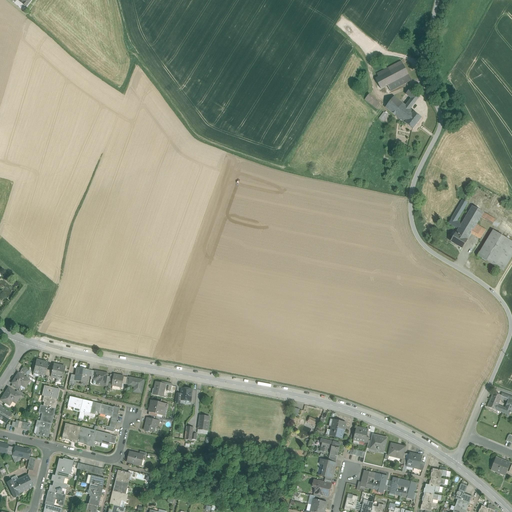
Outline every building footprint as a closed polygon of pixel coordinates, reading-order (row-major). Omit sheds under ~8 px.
[(401,61),(377,74),(378,77),(403,64),(401,61)] [(378,77),(375,79),(381,89),(387,86),(408,75),(403,64),(378,77)] [(408,75),(387,86),(391,92),(412,81),(408,75)] [(419,98),(409,90),(400,101),(410,109),(419,98)] [(381,104),(369,95),(365,100),(377,109),(381,104)] [(394,97),(385,108),(405,123),(414,112),(410,109),(400,101),(394,97)] [(388,116),(384,112),(379,119),(383,122),(388,116)] [(414,112),(405,123),(413,129),(422,118),(414,112)] [(462,200),(449,224),(458,229),(459,229),(472,206),(464,201),(462,200)] [(472,206),(459,229),(470,235),(471,234),(477,225),(481,218),(484,213),(472,206)] [(495,220),(484,213),(481,218),(492,225),(495,220)] [(486,230),(477,225),(471,234),(480,240),(486,230)] [(458,229),(451,242),(463,249),(471,236),(470,235),(459,229),(458,229)] [(511,241),(493,230),(477,256),(503,271),(511,257),(511,241)] [(42,362),(37,361),(34,373),(39,374),(42,362)] [(48,364),(42,362),(39,374),(45,376),(46,370),(48,364)] [(59,366),(53,365),(52,371),(51,377),(56,378),(59,366)] [(65,368),(59,366),(56,378),(62,380),(65,368)] [(89,370),(77,368),(76,375),(75,380),(75,381),(82,382),(82,380),(87,381),(88,376),(89,370)] [(108,374),(95,371),(94,377),(94,380),(93,384),(99,386),(99,385),(105,386),(107,375),(108,374)] [(30,381),(18,373),(12,383),(13,384),(19,388),(22,384),(26,387),(30,381)] [(124,377),(114,375),(113,382),(112,385),(113,385),(121,387),(122,387),(122,384),(124,377)] [(144,380),(130,378),(129,385),(128,386),(135,387),(134,392),(141,393),(144,380)] [(166,385),(156,382),(153,394),(164,397),(166,385)] [(60,390),(45,386),(42,396),(44,397),(56,400),(57,400),(60,390)] [(16,393),(8,389),(1,400),(5,403),(9,406),(13,400),(16,403),(20,396),(16,393)] [(192,390),(182,389),(181,395),(181,400),(181,404),(191,405),(191,401),(192,390)] [(501,395),(493,392),(487,407),(501,412),(503,407),(498,405),(502,396),(501,395)] [(511,402),(511,396),(502,393),(501,395),(502,396),(498,405),(503,407),(505,408),(506,406),(511,408),(510,412),(511,412),(511,402),(511,403),(511,402)] [(56,400),(44,397),(43,402),(45,402),(44,406),(55,409),(56,405),(55,405),(56,402),(56,400)] [(83,400),(70,397),(68,406),(74,407),(73,410),(80,412),(83,400)] [(101,405),(83,400),(80,412),(78,418),(83,420),(85,412),(95,415),(95,411),(99,412),(101,405)] [(169,405),(152,400),(149,412),(157,414),(163,416),(166,416),(169,405)] [(114,408),(101,405),(99,412),(99,414),(112,417),(112,415),(113,412),(114,408)] [(44,406),(41,406),(40,412),(43,413),(41,422),(51,424),(55,409),(44,406)] [(511,408),(506,406),(505,408),(503,407),(501,412),(509,415),(510,412),(511,408)] [(5,410),(0,417),(0,419),(5,423),(11,415),(8,413),(8,412),(5,410)] [(200,416),(198,430),(208,431),(210,417),(200,416)] [(156,420),(147,418),(145,430),(155,433),(156,426),(157,423),(159,424),(159,421),(156,420)] [(346,423),(330,419),(329,426),(332,427),(344,430),(346,423)] [(51,424),(41,422),(37,421),(36,426),(39,426),(37,434),(36,436),(43,437),(44,436),(48,437),(51,424)] [(81,428),(66,424),(63,436),(69,437),(68,439),(74,441),(74,442),(77,443),(78,441),(77,441),(81,428)] [(194,428),(187,427),(185,441),(185,442),(186,440),(192,441),(192,439),(193,434),(194,428)] [(344,430),(332,427),(331,429),(330,434),(330,436),(342,439),(344,430)] [(362,429),(356,427),(353,440),(359,441),(362,429)] [(96,432),(81,428),(77,441),(78,441),(89,444),(89,446),(92,447),(93,441),(96,432)] [(368,430),(362,429),(359,441),(365,442),(366,437),(368,430)] [(111,435),(96,432),(93,441),(109,445),(109,443),(111,435)] [(387,438),(373,435),(372,441),(370,448),(370,449),(371,447),(377,449),(377,450),(383,452),(387,438)] [(340,443),(323,439),(323,440),(320,451),(324,452),(325,449),(326,448),(331,449),(330,454),(337,456),(338,456),(339,449),(339,448),(340,443)] [(0,452),(6,454),(8,446),(8,445),(0,443),(0,452)] [(405,447),(391,444),(389,455),(402,459),(404,453),(405,447)] [(6,454),(13,456),(15,448),(8,446),(6,454)] [(15,447),(15,448),(13,456),(28,459),(30,451),(29,450),(26,449),(26,450),(15,447)] [(139,455),(130,452),(127,463),(140,466),(141,460),(143,460),(144,456),(139,455)] [(416,455),(410,454),(409,455),(408,459),(407,465),(407,466),(413,467),(416,455)] [(422,457),(416,455),(413,467),(419,469),(421,462),(422,457)] [(36,459),(30,458),(27,470),(33,471),(36,459)] [(509,464),(499,459),(497,462),(498,463),(497,464),(496,463),(493,470),(505,475),(509,464)] [(63,461),(59,460),(56,471),(69,475),(70,475),(73,462),(63,460),(63,461)] [(329,461),(321,460),(320,464),(323,465),(321,475),(318,475),(325,477),(332,479),(336,463),(329,461)] [(440,470),(433,469),(432,473),(431,472),(430,477),(431,477),(441,479),(442,476),(446,476),(447,471),(440,470)] [(56,471),(55,476),(52,475),(51,481),(54,482),(63,484),(65,479),(68,480),(69,475),(56,471)] [(130,474),(118,471),(116,481),(128,484),(129,480),(130,474)] [(361,482),(360,486),(361,486),(372,489),(373,485),(369,484),(370,479),(374,480),(376,474),(364,471),(361,482)] [(387,476),(376,474),(374,480),(379,481),(378,485),(377,485),(377,486),(373,485),(372,489),(383,492),(387,476)] [(27,475),(18,480),(16,477),(16,476),(12,478),(11,479),(12,480),(7,483),(14,498),(19,496),(18,494),(33,487),(27,475)] [(104,479),(91,476),(90,480),(91,481),(90,484),(102,487),(104,479)] [(441,479),(431,477),(430,481),(429,485),(440,487),(440,484),(444,485),(445,480),(441,479)] [(405,480),(393,478),(389,493),(401,496),(402,492),(398,491),(398,490),(397,490),(398,486),(403,487),(405,480)] [(416,483),(405,480),(403,487),(405,488),(403,492),(402,492),(401,496),(407,498),(412,499),(414,493),(416,483)] [(128,484),(116,481),(114,491),(125,494),(127,488),(127,489),(128,484)] [(324,483),(314,481),(313,487),(317,488),(315,493),(321,495),(328,496),(331,485),(324,483)] [(63,484),(54,482),(53,486),(50,486),(48,491),(61,494),(62,489),(65,490),(67,485),(63,484)] [(102,487),(90,484),(88,494),(91,495),(100,497),(102,487)] [(440,487),(429,485),(426,484),(425,488),(424,488),(424,493),(434,495),(435,491),(439,492),(440,487)] [(467,486),(461,484),(458,492),(465,494),(467,486)] [(61,494),(48,491),(46,502),(53,504),(54,504),(55,500),(59,501),(58,505),(62,506),(65,495),(61,494)] [(125,494),(114,491),(110,505),(114,506),(119,507),(121,499),(126,500),(127,495),(125,494)] [(465,494),(458,492),(457,495),(456,499),(458,500),(469,504),(472,497),(465,494)] [(434,495),(424,493),(424,497),(423,497),(422,501),(423,501),(433,503),(437,504),(437,503),(438,501),(437,501),(438,495),(434,495)] [(100,497),(91,495),(88,504),(98,507),(100,497)] [(358,497),(352,496),(352,499),(347,498),(344,510),(350,511),(350,508),(355,509),(357,502),(358,497)] [(320,500),(314,499),(312,505),(325,508),(327,502),(320,500)] [(469,504),(458,500),(455,507),(466,511),(469,504)] [(433,503),(423,501),(422,505),(421,505),(421,509),(425,510),(431,511),(432,508),(436,509),(437,504),(433,503)] [(368,505),(363,504),(362,505),(361,511),(360,511),(371,511),(373,506),(374,503),(368,502),(368,505)]
